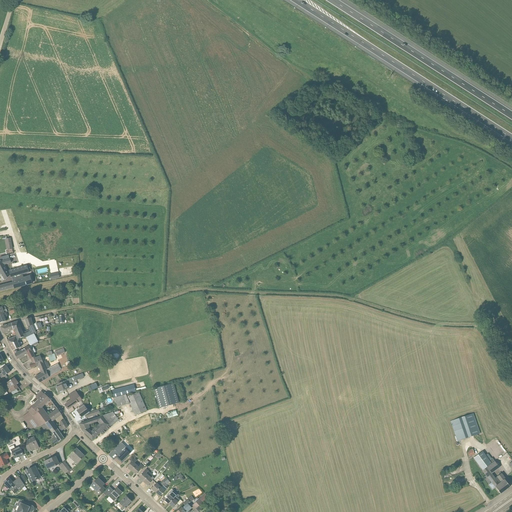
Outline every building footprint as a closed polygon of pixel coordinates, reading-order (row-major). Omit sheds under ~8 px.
[(0,272),(5,280),(10,276),(5,265),(11,263),(9,258),(1,260),(1,261),(0,261),(0,272)] [(11,278),(13,277),(29,273),(27,265),(9,270),(11,278)] [(34,272),(29,273),(13,277),(14,281),(12,281),(13,283),(13,285),(14,288),(14,289),(37,282),(34,272)] [(5,290),(7,289),(14,288),(13,285),(13,283),(0,286),(0,291),(2,291),(5,290)] [(32,325),(31,319),(31,318),(25,320),(29,330),(31,335),(34,333),(36,332),(35,331),(43,328),(40,322),(36,324),(37,326),(33,327),(32,325)] [(17,336),(19,341),(18,339),(24,337),(24,338),(26,337),(31,335),(29,330),(24,332),(24,331),(22,332),(18,322),(12,323),(14,329),(14,330),(16,333),(17,336)] [(3,333),(14,329),(12,323),(7,325),(1,327),(3,333)] [(9,344),(19,341),(17,336),(7,340),(9,344)] [(20,347),(18,341),(19,341),(9,344),(13,351),(20,347)] [(34,358),(35,358),(33,353),(36,352),(33,347),(38,344),(38,342),(30,345),(30,346),(25,348),(28,354),(33,363),(29,365),(31,368),(37,366),(34,358)] [(18,359),(28,354),(25,348),(15,354),(18,359)] [(57,356),(66,353),(63,348),(62,349),(55,351),(57,356)] [(35,358),(34,358),(37,366),(38,365),(41,371),(42,373),(35,378),(40,383),(49,377),(61,370),(58,364),(46,370),(46,369),(49,367),(47,362),(46,362),(45,361),(43,362),(40,356),(35,358)] [(0,374),(2,373),(4,376),(10,372),(6,366),(0,370),(0,374)] [(76,381),(74,376),(58,384),(59,386),(57,387),(56,387),(57,388),(56,389),(58,392),(58,391),(59,392),(60,392),(63,391),(63,390),(69,388),(67,384),(76,381)] [(19,388),(16,385),(18,383),(14,377),(7,383),(9,386),(8,387),(11,392),(19,388)] [(179,403),(174,384),(154,389),(159,409),(179,403)] [(112,391),(113,397),(136,391),(134,385),(129,386),(112,391)] [(70,408),(82,400),(75,391),(69,396),(71,400),(64,405),(68,410),(70,408)] [(50,420),(48,416),(41,407),(50,399),(45,395),(42,392),(36,396),(40,400),(29,410),(30,412),(40,426),(41,426),(45,423),(50,420)] [(147,411),(146,408),(139,392),(127,397),(135,416),(147,411)] [(116,407),(125,404),(122,396),(114,398),(113,398),(116,407)] [(89,412),(86,408),(83,404),(79,407),(80,408),(77,411),(82,417),(85,415),(86,418),(89,417),(100,413),(99,410),(99,409),(89,412)] [(48,416),(50,420),(45,423),(52,432),(57,429),(52,422),(61,414),(58,409),(48,416)] [(111,427),(118,420),(113,412),(95,418),(97,422),(98,422),(99,424),(96,427),(101,432),(103,434),(111,427)] [(480,434),(473,414),(451,421),(456,438),(468,435),(469,438),(480,434)] [(82,430),(88,429),(90,428),(89,425),(97,422),(95,418),(79,424),(82,430)] [(57,429),(52,432),(53,434),(56,437),(52,440),(54,444),(58,441),(59,442),(64,438),(59,432),(68,426),(66,423),(62,425),(57,429)] [(101,432),(96,427),(92,432),(88,429),(82,430),(87,435),(92,440),(101,432)] [(28,451),(32,450),(32,451),(39,448),(34,437),(27,440),(28,442),(24,443),(28,451)] [(124,449),(119,445),(119,444),(115,448),(115,449),(116,449),(120,453),(117,457),(122,462),(131,452),(127,447),(124,449)] [(10,450),(11,450),(14,458),(20,455),(21,456),(24,455),(20,446),(15,448),(14,446),(9,448),(10,450)] [(69,457),(77,464),(84,456),(77,449),(69,457)] [(482,470),(494,461),(492,458),(489,460),(483,451),(474,459),(482,470)] [(8,464),(6,459),(10,458),(8,453),(4,455),(4,454),(0,456),(0,465),(1,467),(8,464)] [(137,461),(135,458),(137,457),(135,455),(132,456),(129,459),(132,462),(131,463),(127,467),(131,471),(137,465),(135,463),(137,461)] [(48,469),(61,463),(58,456),(56,457),(55,457),(44,462),(48,469)] [(172,463),(169,461),(164,467),(166,469),(172,463)] [(499,468),(494,461),(482,470),(491,483),(489,485),(492,489),(495,487),(500,494),(510,487),(504,480),(505,479),(501,473),(495,478),(492,474),(499,468)] [(61,469),(65,474),(70,469),(64,462),(61,465),(63,468),(61,469)] [(136,474),(143,466),(141,464),(139,466),(137,465),(131,471),(136,474)] [(32,482),(41,478),(35,466),(27,470),(29,474),(27,474),(29,479),(31,478),(32,482)] [(143,481),(151,473),(146,469),(139,477),(143,481)] [(148,486),(155,477),(151,473),(143,481),(148,486)] [(25,486),(24,484),(19,477),(13,482),(12,481),(9,478),(4,482),(10,490),(15,486),(18,489),(20,491),(25,486)] [(95,494),(97,496),(105,489),(102,487),(104,484),(98,478),(91,486),(97,492),(95,494)] [(164,483),(169,480),(166,478),(163,481),(159,485),(157,483),(151,489),(156,492),(164,483)] [(166,485),(167,485),(170,482),(169,480),(164,483),(156,492),(160,496),(165,490),(163,488),(166,485)] [(117,488),(114,491),(110,487),(98,499),(97,499),(94,503),(96,505),(100,501),(106,496),(107,495),(114,501),(116,499),(122,493),(117,488)] [(177,494),(180,493),(179,491),(176,493),(172,496),(170,494),(164,500),(169,504),(177,494)] [(173,508),(176,510),(183,502),(180,500),(178,498),(179,496),(177,494),(169,504),(173,508)] [(191,502),(194,500),(191,496),(188,499),(188,500),(183,503),(185,506),(188,504),(191,502)] [(126,497),(118,505),(120,508),(120,509),(122,511),(125,508),(125,509),(128,506),(127,505),(131,501),(126,497)] [(192,506),(195,509),(203,503),(200,499),(192,506)] [(23,502),(22,503),(19,502),(17,506),(19,507),(17,511),(16,510),(14,511),(29,511),(30,511),(31,511),(32,511),(33,510),(34,508),(33,507),(32,506),(23,502)]
